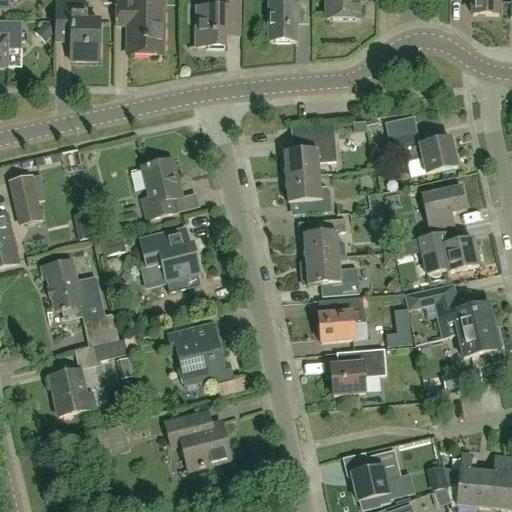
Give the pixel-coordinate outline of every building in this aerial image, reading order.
[(116,0),(117,6),(115,6),(115,28),(131,28),(130,56),(163,57),(164,6),(137,6),(136,0),(116,0)] [(217,0),(218,9),(195,8),(194,49),(205,49),(205,52),(223,52),(223,39),(238,40),(238,0),(217,0)] [(307,16),(307,0),(285,0),(286,5),(268,4),(268,43),(295,44),(296,15),(307,16)] [(357,21),(357,0),(326,0),(326,20),(357,21)] [(498,18),(498,0),(471,0),(471,18),(498,18)] [(98,64),(99,22),(86,22),(86,5),(55,4),(54,45),(70,45),(69,63),(98,64)] [(21,52),(22,24),(0,23),(0,69),(6,69),(7,52),(21,52)] [(117,53),(127,52),(125,32),(116,33),(117,53)] [(411,180),(426,177),(456,170),(450,141),(415,148),(409,121),(385,126),(392,156),(405,153),(411,180)] [(286,180),(320,178),(319,166),(337,165),(335,139),(296,142),(297,154),(284,156),(286,180)] [(173,202),(181,200),(172,163),(141,171),(148,201),(141,203),(146,224),(176,216),(173,202)] [(38,204),(44,202),(42,193),(36,195),(32,178),(7,184),(18,230),(43,224),(38,204)] [(325,189),(321,190),(320,178),(286,180),(288,206),(301,204),(302,217),(331,215),(329,194),(325,189)] [(453,217),(466,214),(461,189),(420,198),(429,236),(456,230),(453,217)] [(384,219),(380,195),(367,197),(370,215),(370,221),(384,219)] [(121,229),(137,226),(134,213),(118,217),(121,229)] [(0,270),(19,266),(12,238),(7,215),(0,216),(0,270)] [(303,238),(305,263),(344,259),(343,247),(340,244),(337,244),(336,236),(346,235),(345,222),(315,225),(316,237),(303,238)] [(165,285),(200,277),(192,245),(189,246),(186,230),(138,241),(145,270),(160,266),(165,285)] [(446,247),(443,236),(418,241),(427,278),(430,277),(434,280),(439,278),(442,274),(447,273),(447,276),(479,268),(478,266),(480,263),(479,257),(476,256),(472,241),(446,247)] [(104,245),(108,260),(127,255),(122,239),(104,245)] [(305,263),(306,273),(301,273),(303,287),(307,286),(307,288),(320,287),(321,300),(359,297),(357,271),(339,273),(338,261),(345,260),(344,259),(305,263)] [(65,322),(81,318),(83,324),(103,319),(94,280),(75,284),(70,262),(41,269),(44,281),(48,280),(55,313),(62,311),(65,322)] [(405,297),(409,313),(433,308),(441,342),(458,338),(458,337),(493,329),(487,305),(452,313),(450,304),(446,287),(411,296),(405,297)] [(353,328),(364,327),(362,300),(331,302),(332,316),(319,317),(321,345),(354,343),(353,328)] [(17,327),(2,331),(8,360),(24,357),(17,327)] [(493,332),(493,329),(458,337),(458,338),(463,361),(498,353),(497,350),(501,349),(497,331),(493,332)] [(185,387),(200,383),(202,390),(233,382),(229,367),(223,368),(215,339),(198,343),(195,330),(167,338),(170,351),(176,349),(182,373),(179,378),(181,385),(185,387)] [(127,357),(124,342),(94,348),(97,363),(127,357)] [(363,380),(385,379),(383,353),(359,354),(360,367),(331,369),(334,399),(365,397),(363,380)] [(434,381),(437,394),(446,391),(446,392),(480,383),(478,371),(434,381)] [(93,394),(84,397),(78,373),(49,380),(58,419),(87,412),(97,410),(93,394)] [(98,390),(99,409),(110,409),(109,389),(98,390)] [(446,391),(437,394),(425,397),(428,410),(450,405),(446,392),(446,391)] [(188,474),(230,463),(220,425),(210,428),(207,415),(166,426),(172,449),(182,447),(188,474)] [(102,460),(113,457),(107,431),(95,434),(102,460)] [(378,500),(380,499),(388,498),(385,484),(400,480),(394,454),(365,460),(368,473),(351,477),(358,505),(360,504),(361,511),(369,511),(380,510),(378,500)] [(456,509),(478,511),(481,474),(470,473),(471,456),(460,455),(456,509)] [(493,476),(481,474),(478,511),(490,511),(499,511),(504,460),(494,459),(493,476)] [(511,511),(511,460),(504,460),(499,511),(511,511)]
